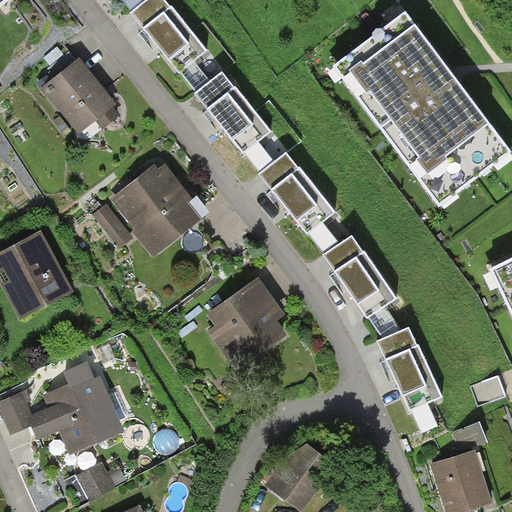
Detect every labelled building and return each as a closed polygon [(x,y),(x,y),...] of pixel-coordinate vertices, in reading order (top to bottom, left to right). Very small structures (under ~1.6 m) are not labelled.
[(144,29),(170,9),(162,0),(149,0),(132,14),(144,29)] [(144,29),(143,30),(160,50),(180,74),(208,53),(172,8),(170,9),(144,29)] [(452,76),(406,15),(333,70),(439,210),(511,154),(452,76)] [(99,84),(80,59),(42,88),(79,135),(96,122),(102,130),(120,116),(113,107),(116,105),(99,84)] [(209,110),(235,90),(222,74),(197,94),(209,110)] [(209,110),(208,110),(225,130),(244,154),(273,134),(236,89),(235,90),(209,110)] [(273,190),(298,170),(286,155),(260,175),(273,190)] [(159,171),(155,166),(111,200),(135,231),(133,232),(154,259),(202,222),(188,204),(193,200),(189,196),(166,165),(159,171)] [(273,190),(272,191),(288,211),(308,235),(336,215),(300,169),(298,170),(273,190)] [(107,205),(94,214),(119,249),(133,239),(107,205)] [(41,233),(0,254),(0,283),(19,321),(73,293),(41,233)] [(336,272),(363,254),(352,237),(325,255),(336,272)] [(336,272),(335,272),(350,294),(368,319),(397,301),(365,253),(363,254),(336,272)] [(511,262),(490,272),(511,317),(511,262)] [(280,309),(259,279),(207,316),(215,327),(208,332),(239,373),(288,337),(278,323),(286,317),(280,309)] [(394,306),(407,328),(418,321),(405,299),(394,306)] [(386,360),(416,347),(408,329),(378,342),(386,360)] [(386,360),(385,360),(396,384),(409,412),(441,400),(418,347),(416,347),(386,360)] [(63,373),(69,385),(43,396),(48,409),(33,415),(28,417),(32,427),(38,441),(61,431),(71,456),(125,433),(101,377),(95,380),(88,363),(63,373)] [(504,378),(476,387),(483,407),(510,398),(504,378)] [(24,392),(0,402),(0,408),(11,435),(32,427),(28,417),(33,415),(24,392)] [(286,458),(265,485),(301,511),(302,511),(324,482),(339,490),(351,471),(329,457),(326,459),(308,445),(286,458)] [(475,451),(431,465),(445,511),(467,511),(475,510),(492,505),(475,451)] [(102,463),(76,476),(89,503),(116,489),(102,463)]
